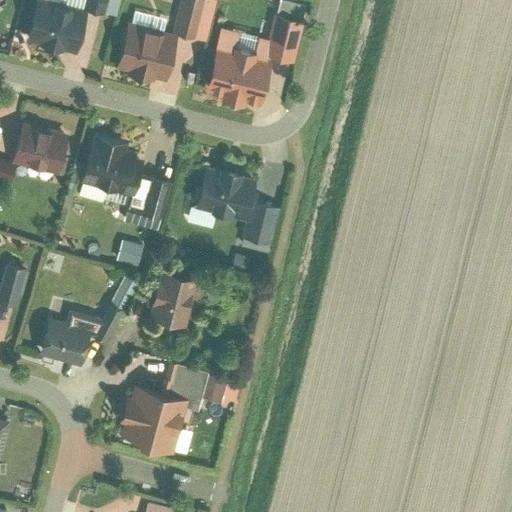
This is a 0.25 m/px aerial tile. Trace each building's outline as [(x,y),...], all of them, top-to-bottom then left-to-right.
[(32,0),(24,30),(72,43),(83,0),(32,0)] [(114,11),(116,0),(87,0),(87,3),(114,11)] [(183,0),(177,29),(204,35),(212,0),(183,0)] [(301,11),(301,0),(275,0),(275,9),(301,11)] [(131,4),(116,60),(164,73),(179,17),(131,4)] [(224,19),(207,81),(258,94),(275,33),(224,19)] [(20,114),(9,153),(55,165),(66,126),(20,114)] [(89,130),(78,170),(126,183),(136,142),(89,130)] [(208,164),(198,199),(243,211),(253,176),(208,164)] [(165,258),(152,307),(185,316),(198,266),(165,258)] [(10,259),(2,297),(16,300),(24,262),(10,259)] [(48,313),(39,348),(79,358),(88,324),(48,313)] [(197,388),(204,367),(170,355),(163,377),(197,388)] [(235,397),(240,376),(204,368),(196,403),(222,409),(225,394),(235,397)] [(132,373),(118,426),(170,440),(184,387),(132,373)]
